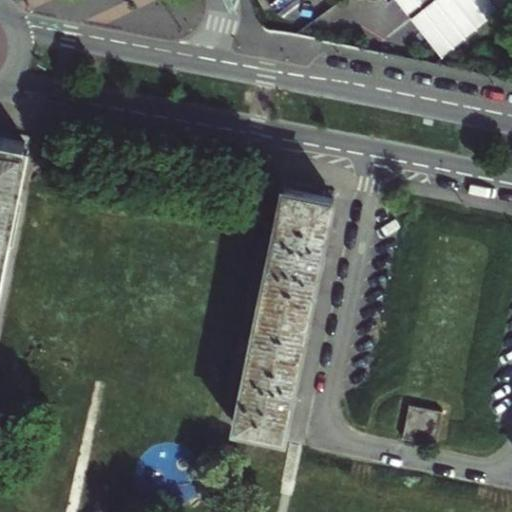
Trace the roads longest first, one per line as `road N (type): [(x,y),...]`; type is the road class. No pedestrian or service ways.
road 1 (residential): [(376,148),(320,436),(511,477)]
road 2 (primary): [(0,91),(35,84),(376,148)]
road 3 (primary): [(511,127),(206,66)]
road 4 (primary): [(206,66),(35,32),(10,17)]
road 5 (primary): [(376,148),(511,176)]
